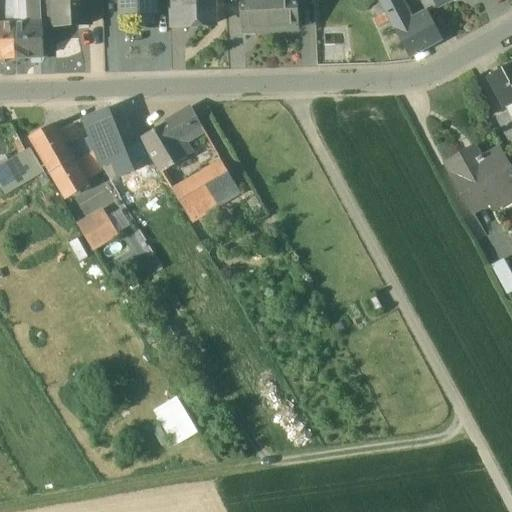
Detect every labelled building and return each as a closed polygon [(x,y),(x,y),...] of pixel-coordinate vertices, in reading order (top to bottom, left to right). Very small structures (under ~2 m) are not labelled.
[(13,0),(0,0),(0,24),(14,24),(13,0)] [(12,0),(13,0),(14,24),(27,23),(25,0),(12,0)] [(39,0),(25,0),(27,23),(41,23),(39,0)] [(53,0),(39,0),(41,23),(54,22),(53,0)] [(53,0),(54,22),(54,27),(90,25),(88,0),(53,0)] [(120,0),(121,13),(156,12),(155,0),(120,0)] [(168,0),(169,21),(182,20),(180,0),(168,0)] [(180,0),(182,20),(197,20),(197,26),(214,25),(213,0),(180,0)] [(269,0),(241,0),(242,31),(271,31),(269,0)] [(296,0),(269,0),(271,31),(298,30),(296,0)] [(410,21),(398,0),(382,0),(379,2),(380,5),(385,13),(394,30),(410,21)] [(432,0),(437,8),(452,0),(432,0)] [(380,5),(372,9),(377,18),(385,13),(380,5)] [(410,21),(394,30),(409,58),(442,41),(426,12),(410,21)] [(27,23),(14,24),(15,59),(42,58),(41,23),(27,23)] [(0,24),(0,59),(15,59),(14,24),(0,24)] [(511,64),(489,76),(505,107),(511,102),(511,64)] [(191,108),(180,115),(196,145),(207,137),(191,108)] [(110,109),(82,119),(91,140),(95,152),(102,168),(113,163),(129,157),(110,109)] [(511,140),(511,118),(509,112),(496,118),(508,142),(511,140)] [(196,145),(180,115),(167,122),(185,152),(196,145)] [(185,152),(167,122),(142,137),(162,172),(176,165),(189,157),(185,152)] [(55,125),(31,138),(50,172),(75,159),(70,151),(55,125)] [(207,137),(196,145),(210,168),(221,162),(207,137)] [(91,140),(70,151),(75,159),(76,161),(84,157),(95,152),(91,140)] [(473,149),(464,154),(471,165),(479,160),(478,158),(480,157),(474,147),(473,148),(473,149)] [(478,158),(479,160),(471,165),(464,154),(447,163),(453,173),(451,174),(475,216),(477,215),(475,213),(511,191),(511,168),(500,148),(485,157),(484,155),(480,157),(478,158)] [(29,149),(0,166),(0,187),(4,194),(42,171),(29,149)] [(95,152),(84,157),(92,173),(102,168),(95,152)] [(84,157),(76,161),(85,178),(92,173),(84,157)] [(129,157),(113,163),(119,177),(134,171),(129,157)] [(75,159),(50,172),(65,197),(88,184),(85,178),(76,161),(75,159)] [(210,168),(186,182),(187,184),(174,192),(191,222),(202,216),(240,193),(221,162),(210,168)] [(113,163),(102,168),(114,188),(122,185),(119,177),(113,163)] [(176,165),(162,172),(174,192),(187,184),(186,182),(176,165)] [(89,236),(104,261),(132,245),(118,220),(89,236)] [(511,289),(511,274),(505,262),(494,268),(507,293),(511,289)] [(375,296),(365,302),(372,314),(382,309),(375,296)] [(178,396),(153,409),(174,446),(199,432),(178,396)]
